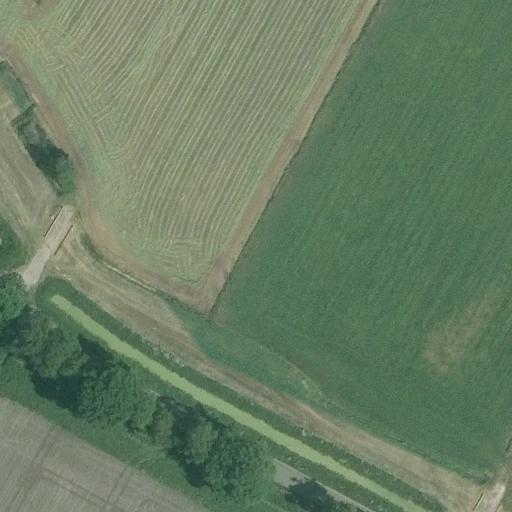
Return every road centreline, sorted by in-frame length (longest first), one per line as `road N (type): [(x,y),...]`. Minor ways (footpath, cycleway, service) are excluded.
road 1 (track): [(0,188),(47,252),(124,307),(476,511)]
road 2 (unclassified): [(355,511),(110,377),(0,290)]
